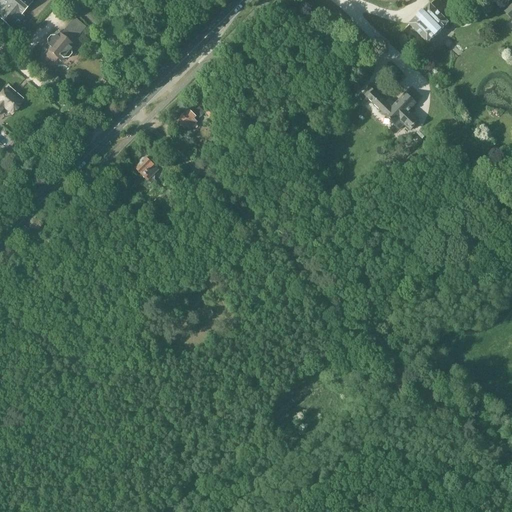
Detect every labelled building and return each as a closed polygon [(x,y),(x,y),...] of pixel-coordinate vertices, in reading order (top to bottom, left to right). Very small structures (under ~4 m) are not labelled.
[(1,0),(7,4),(1,11),(0,12),(0,19),(11,29),(21,16),(21,15),(32,1),(30,0),(1,0)] [(511,3),(503,12),(511,20),(511,19),(511,3)] [(409,25),(428,44),(449,24),(430,4),(409,25)] [(63,59),(68,59),(71,54),(71,49),(74,46),(71,44),(84,28),(74,19),(61,35),(57,32),(54,36),(50,36),(46,40),(47,43),(43,48),(47,51),(43,56),(53,64),(57,60),(60,62),(63,59)] [(386,103),(373,91),(369,87),(357,100),(363,106),(369,100),(385,115),(384,116),(399,130),(405,125),(411,131),(419,123),(408,113),(415,105),(404,95),(394,106),(388,101),(386,103)] [(20,103),(5,90),(0,95),(0,113),(5,108),(11,114),(20,103)] [(190,129),(192,128),(198,122),(195,119),(196,118),(189,110),(179,121),(185,127),(187,129),(188,127),(190,129)] [(153,185),(157,181),(152,177),(159,170),(147,158),(146,158),(143,158),(140,161),(141,164),(135,169),(148,181),(149,180),(153,185)]
